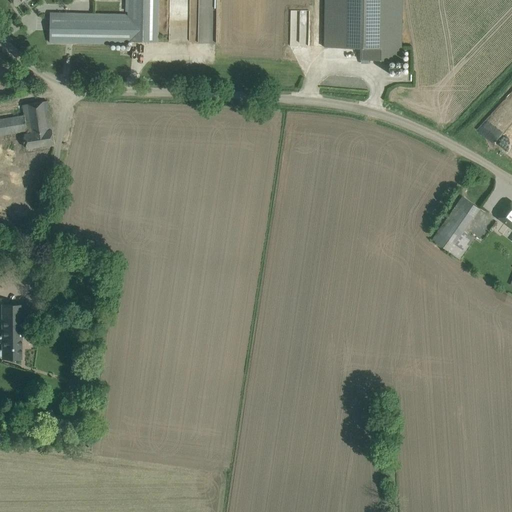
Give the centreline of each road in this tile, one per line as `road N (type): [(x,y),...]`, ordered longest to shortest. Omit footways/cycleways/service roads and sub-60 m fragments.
road 1 (unclassified): [(511,186),(395,118),(341,103),(85,81),(54,68),(0,20)]
road 2 (unknown): [(64,72),(37,277)]
